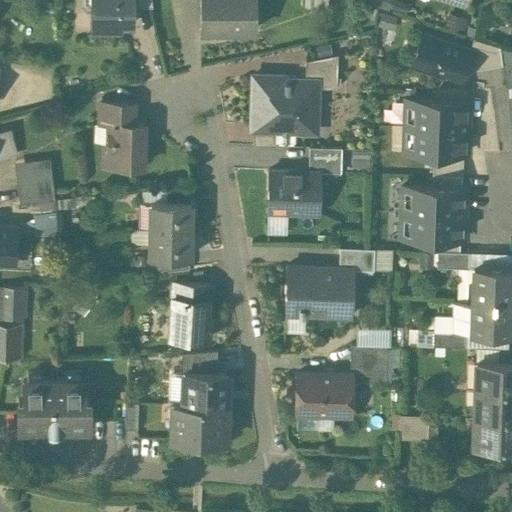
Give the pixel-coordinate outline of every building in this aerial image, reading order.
[(81,0),(82,2),(86,6),(91,6),(91,26),(119,26),(119,21),(132,21),(132,5),(132,0),(81,0)] [(255,0),(199,0),(200,22),(217,22),(216,27),(255,27),(255,0)] [(470,47),(421,32),(411,63),(445,73),(446,70),(464,76),(466,69),(472,48),(470,47)] [(500,44),(473,36),(470,47),(472,48),(466,69),(502,63),(502,59),(500,44)] [(337,52),(305,59),(304,78),(313,78),(312,85),(336,86),(337,52)] [(511,58),(502,59),(502,63),(506,86),(511,85),(511,58)] [(284,74),(253,73),(251,123),(253,123),(276,124),(295,125),(299,129),(309,130),(313,125),(316,125),(316,107),(312,102),(312,85),(313,78),(304,78),(284,77),(284,74)] [(466,88),(436,87),(435,99),(465,100),(466,88)] [(435,99),(405,98),(403,149),(433,150),(463,151),(467,151),(469,100),(465,100),(435,99)] [(127,101),(100,101),(100,113),(127,113),(127,101)] [(127,113),(100,113),(100,123),(106,123),(105,163),(143,164),(144,122),(133,121),(133,113),(127,113)] [(276,124),(253,123),(253,143),(276,144),(276,124)] [(11,127),(0,129),(0,157),(17,153),(11,127)] [(341,146),(309,145),(308,169),(320,169),(320,170),(341,170),(341,146)] [(354,145),(354,164),(373,164),(373,145),(354,145)] [(463,151),(433,150),(432,173),(462,174),(463,151)] [(50,157),(15,160),(16,172),(51,168),(50,157)] [(51,168),(16,172),(19,202),(31,200),(54,198),(51,168)] [(308,169),(268,168),(267,219),(268,219),(268,209),(319,210),(320,170),(320,169),(308,169)] [(462,174),(432,173),(432,185),(462,186),(462,174)] [(190,184),(166,186),(166,200),(190,200),(190,184)] [(466,186),(402,184),(401,205),(394,204),(393,214),(401,215),(400,235),(430,237),(460,238),(464,238),(466,186)] [(54,198),(31,200),(33,212),(55,210),(54,198)] [(166,200),(150,200),(150,226),(188,228),(188,216),(190,216),(190,200),(166,200)] [(16,225),(0,224),(0,260),(15,261),(16,225)] [(188,228),(150,226),(150,254),(165,254),(189,255),(190,255),(190,239),(188,240),(188,228)] [(460,238),(430,237),(429,249),(437,249),(459,250),(460,238)] [(374,247),(339,245),(339,265),(354,266),(354,267),(373,268),(374,247)] [(459,250),(437,249),(436,265),(459,266),(469,267),(469,265),(469,251),(459,250)] [(165,254),(150,254),(149,271),(165,269),(165,254)] [(189,255),(165,254),(165,269),(187,267),(189,266),(189,255)] [(339,265),(286,263),(284,328),(286,328),(287,311),(352,313),(354,267),(354,266),(339,265)] [(469,267),(459,266),(458,298),(472,298),(473,265),(469,265),(469,267)] [(511,283),(511,265),(473,265),(472,298),(511,300),(511,283)] [(209,282),(172,280),(171,294),(208,296),(209,282)] [(25,284),(12,284),(12,314),(24,315),(25,284)] [(82,294),(74,306),(83,312),(91,300),(82,294)] [(208,296),(171,294),(168,334),(208,336),(210,305),(208,305),(208,296)] [(472,298),(458,298),(457,329),(465,329),(471,330),(472,298)] [(511,300),(472,298),(471,330),(471,332),(510,333),(511,300)] [(21,321),(0,320),(0,357),(8,358),(9,355),(20,356),(21,321)] [(457,329),(433,328),(433,344),(465,345),(465,329),(457,329)] [(386,343),(350,342),(349,372),(351,372),(351,379),(385,380),(386,343)] [(511,346),(498,347),(498,360),(511,360),(511,346)] [(217,347),(181,350),(181,368),(184,368),(217,370),(217,347)] [(511,360),(498,360),(481,360),(480,388),(511,389),(511,360)] [(217,370),(184,368),(182,400),(172,400),(172,401),(227,403),(228,370),(217,370)] [(349,372),(297,370),(296,410),(350,412),(351,379),(351,372),(349,372)] [(83,379),(23,379),(23,398),(18,398),(18,426),(47,426),(47,429),(60,429),(60,426),(89,426),(89,398),(83,398),(83,379)] [(511,389),(480,388),(479,416),(511,417),(511,389)] [(138,399),(126,399),(124,427),(137,427),(138,399)] [(227,403),(172,401),(172,402),(174,402),(174,421),(172,421),(171,437),(225,439),(227,403)] [(317,411),(296,410),(296,427),(316,427),(317,411)] [(414,414),(400,413),(399,438),(413,438),(414,414)] [(428,415),(414,414),(413,438),(427,439),(428,415)] [(511,417),(479,416),(478,445),(511,445),(511,417)]
